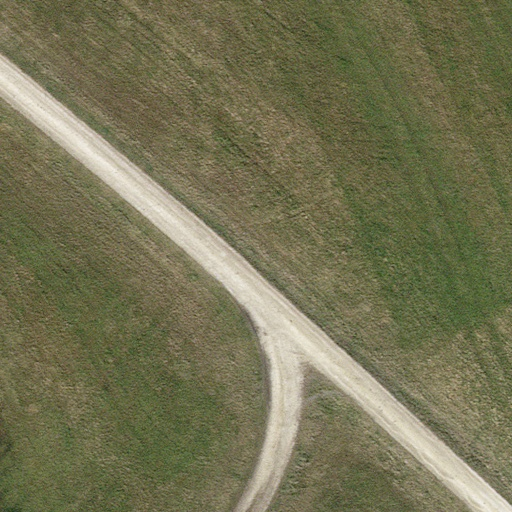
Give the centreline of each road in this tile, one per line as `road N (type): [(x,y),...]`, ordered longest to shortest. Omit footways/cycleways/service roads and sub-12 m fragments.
road 1 (track): [(496,511),(0,61)]
road 2 (track): [(253,511),(274,485),(310,344)]
